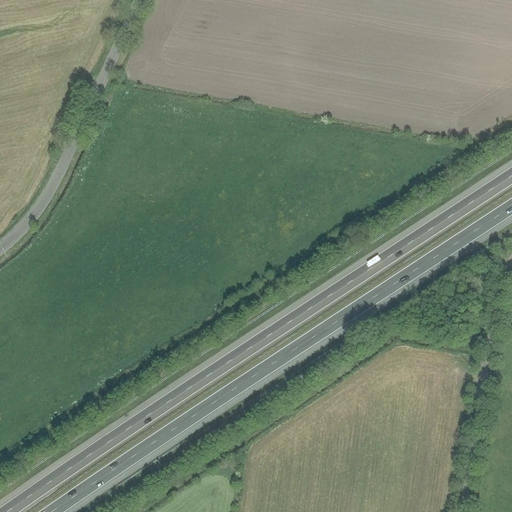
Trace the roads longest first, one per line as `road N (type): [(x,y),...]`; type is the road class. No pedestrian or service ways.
road 1 (motorway): [(511,176),(7,511)]
road 2 (motorway): [(53,511),(511,206)]
road 3 (tertiary): [(0,248),(47,182),(130,0)]
road 4 (unclassified): [(458,511),(497,260),(511,250)]
